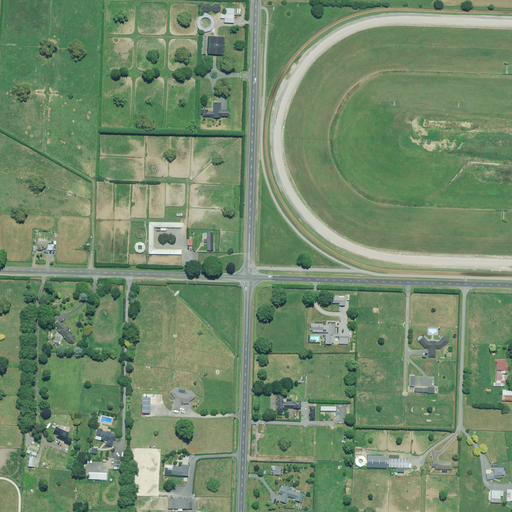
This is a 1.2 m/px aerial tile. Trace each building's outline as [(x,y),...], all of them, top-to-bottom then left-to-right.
[(207,12),(208,12),(209,11),(210,10),(210,9),(210,8),(210,7),(210,6),(209,5),(208,4),(207,4),(206,4),(205,4),(204,5),(203,5),(203,6),(202,6),(202,7),(202,8),(202,9),(202,10),(203,10),(203,11),(204,12),(205,12),(206,12),(207,12)] [(212,7),(211,8),(211,9),(211,10),(212,10),(212,11),(213,11),(213,12),(214,12),(214,13),(215,13),(216,13),(217,13),(218,12),(219,12),(219,11),(220,11),(220,10),(220,9),(220,8),(220,7),(219,6),(219,5),(218,5),(217,4),(216,4),(215,4),(214,4),(214,5),(213,5),(213,6),(212,6),(212,7)] [(241,15),(242,9),(226,8),(225,14),(221,14),(221,18),(225,18),(225,22),(234,23),(234,15),(241,15)] [(211,15),(210,15),(209,14),(207,14),(206,14),(205,14),(203,14),(202,15),(201,15),(200,16),(199,17),(198,19),(197,20),(197,21),(197,23),(197,24),(197,25),(198,27),(198,28),(199,29),(200,30),(202,31),(203,32),(204,32),(206,32),(207,32),(209,32),(210,31),(211,30),(212,30),(213,28),(214,27),(215,26),(215,24),(215,23),(215,22),(215,20),(214,19),(214,17),(213,16),(211,15)] [(224,37),(210,36),(209,54),(223,54),(224,37)] [(222,116),(229,117),(229,110),(227,110),(228,96),(221,96),(221,104),(215,104),(214,111),(210,111),(210,110),(201,110),(201,114),(204,114),(204,117),(222,118),(222,116)] [(182,228),(182,223),(150,222),(149,254),(182,254),(182,250),(154,249),(154,227),(182,228)] [(38,248),(43,248),(43,247),(44,247),(44,248),(47,248),(47,239),(38,239),(38,248)] [(135,247),(135,248),(135,249),(135,250),(136,251),(137,252),(138,252),(138,253),(139,253),(140,253),(141,253),(142,253),(143,253),(144,252),(145,251),(146,250),(146,249),(146,248),(146,247),(146,246),(145,245),(145,244),(144,243),(143,243),(142,242),(141,242),(140,242),(139,242),(138,243),(137,243),(136,244),(136,245),(135,246),(135,247)] [(62,323),(59,319),(54,323),(59,329),(58,330),(61,334),(62,334),(72,345),(77,340),(67,328),(62,323)] [(436,348),(441,349),(449,341),(445,336),(439,341),(428,341),(424,337),(419,341),(425,348),(429,348),(429,357),(436,357),(436,348)] [(505,383),(505,377),(502,377),(503,374),(508,374),(508,372),(508,370),(508,363),(507,363),(507,360),(496,359),(496,362),(497,362),(497,370),(497,372),(497,383),(494,383),(494,386),(505,386),(505,384),(505,383)] [(183,403),(187,404),(189,404),(190,401),(196,397),(193,391),(188,391),(187,394),(180,393),(177,388),(171,392),(176,400),(174,409),(180,411),(181,402),(183,403)] [(511,390),(503,390),(503,395),(502,395),(502,401),(511,400),(511,390)] [(284,396),(276,396),(276,411),(284,411),(284,408),(301,408),(301,401),(294,401),(294,403),(284,402),(284,396)] [(58,437),(66,440),(65,441),(71,444),(73,439),(67,437),(69,432),(56,427),(54,433),(59,434),(58,437)] [(103,429),(98,428),(96,439),(106,441),(105,442),(107,443),(106,445),(112,447),(114,439),(116,440),(117,434),(111,433),(111,432),(103,431),(103,429)] [(30,445),(27,453),(36,456),(39,448),(30,445)] [(36,458),(29,457),(28,464),(30,464),(30,467),(35,467),(36,458)] [(409,468),(409,459),(389,458),(389,467),(409,468)] [(452,470),(453,461),(433,460),(432,467),(435,467),(435,469),(452,470)] [(165,468),(164,475),(188,476),(189,465),(182,465),(182,467),(172,466),(172,468),(165,468)] [(503,477),(503,475),(506,475),(506,471),(504,471),(504,468),(494,468),(494,473),(487,474),(487,480),(494,479),(494,478),(503,477)] [(279,493),(283,494),(280,501),(286,503),(289,496),(296,498),(295,500),(301,502),(304,494),(299,492),(299,493),(290,490),(291,487),(286,486),(285,488),(281,487),(279,493)] [(504,491),(492,490),(491,502),(500,503),(501,496),(503,496),(504,491)] [(189,509),(190,499),(169,499),(168,509),(178,509),(178,511),(183,511),(183,509),(189,509)]
